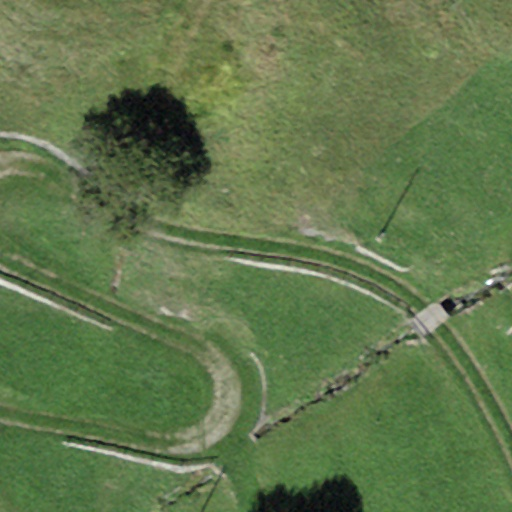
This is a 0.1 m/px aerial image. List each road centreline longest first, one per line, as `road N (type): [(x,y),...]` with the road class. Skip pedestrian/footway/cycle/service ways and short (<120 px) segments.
road 1 (track): [(511,439),(443,331),(414,296),(383,279),(326,256),(136,223),(73,178),(34,162),(0,166)]
road 2 (track): [(0,259),(216,353),(240,393),(230,424),(182,452),(0,424)]
